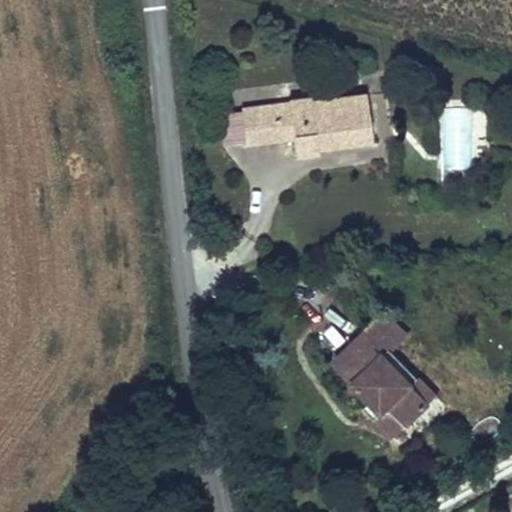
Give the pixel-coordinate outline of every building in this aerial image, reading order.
[(287,104),(241,109),(245,145),(276,141),(274,124),(290,122),(292,139),(294,157),(316,155),(316,150),(369,143),(363,95),(309,101),(308,98),(288,101),(287,104)] [(274,124),(276,141),(292,139),(290,122),(274,124)] [(347,387),(365,407),(375,419),(367,426),(384,445),(424,410),(377,356),(401,336),(386,319),(330,367),(347,387)] [(387,355),(404,340),(401,336),(377,356),(424,410),(429,405),(387,355)] [(357,414),(367,426),(375,419),(365,407),(357,414)]
